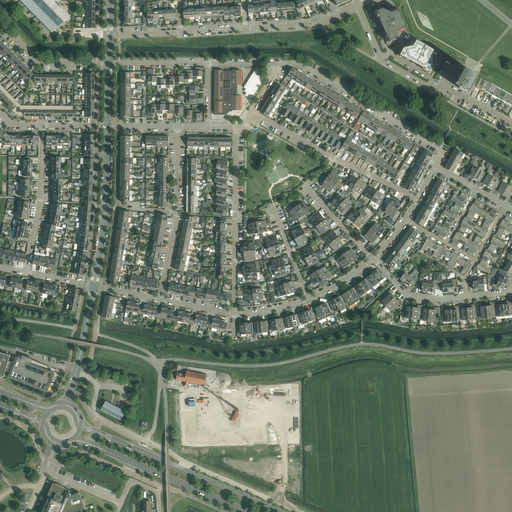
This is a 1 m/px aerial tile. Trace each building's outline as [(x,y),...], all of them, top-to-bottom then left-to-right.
[(19,0),(52,32),(51,33),(52,33),(58,27),(59,27),(61,25),(60,24),(62,22),(64,24),(70,18),(69,17),(69,18),(54,2),(55,0),(19,0)] [(305,7),(301,0),(296,2),(299,10),(305,7)] [(392,13),(383,9),(382,6),(373,10),(373,11),(375,16),(378,15),(388,39),(385,40),(388,46),(389,46),(397,42),(396,39),(399,30),(405,28),(398,10),(392,13)] [(413,46),(404,48),(401,47),(397,55),(397,56),(402,59),(403,56),(426,70),(425,72),(430,75),(431,75),(436,67),(433,65),(430,56),(434,50),(417,40),(413,46)] [(6,47),(0,53),(0,55),(1,54),(4,57),(10,51),(6,47)] [(10,51),(4,57),(7,60),(5,62),(6,63),(14,55),(10,51)] [(14,55),(6,63),(7,64),(9,62),(12,65),(17,59),(14,55)] [(17,59),(12,65),(14,67),(12,69),(14,70),(21,63),(17,59)] [(21,63),(14,70),(15,72),(17,70),(19,72),(25,67),(21,63)] [(25,67),(19,72),(22,75),(20,77),(21,78),(29,71),(25,67)] [(193,71),(193,80),(197,80),(197,77),(202,77),(202,68),(196,68),(196,71),(193,71)] [(256,68),(244,88),(246,89),(244,92),(246,93),(245,96),(251,100),(265,77),(261,74),(263,72),(256,68)] [(287,76),(286,79),(289,81),(291,78),(292,79),(297,71),(292,68),(287,76)] [(459,78),(457,81),(455,85),(469,92),(470,91),(473,93),(476,87),(481,78),(478,77),(478,75),(472,73),(472,72),(472,71),(471,71),(470,71),(465,68),(464,69),(463,71),(462,70),(461,70),(460,70),(460,71),(459,71),(458,71),(458,72),(457,73),(457,74),(457,75),(457,76),(458,77),(459,78)] [(152,85),(157,85),(157,76),(154,76),(154,69),(148,69),(148,82),(152,82),(152,85)] [(226,115),(230,112),(230,111),(241,111),(241,96),(237,96),(237,85),(241,85),(241,71),(232,71),(223,71),(223,70),(214,70),(214,113),(215,113),(215,115),(226,115)] [(29,71),(21,78),(22,79),(24,78),(27,80),(33,75),(29,71)] [(184,74),(184,83),(188,83),(188,80),(193,80),(193,71),(187,71),(187,74),(184,74)] [(297,71),(292,79),(296,82),(302,73),(299,72),(297,71)] [(302,73),(296,82),(301,85),(306,77),(304,76),(304,75),(302,73)] [(175,76),(175,86),(179,86),(179,83),(184,83),(184,74),(178,74),(178,77),(175,76)] [(157,76),(157,85),(161,85),(161,88),(166,89),(166,79),(163,79),(163,76),(157,76)] [(169,79),(166,79),(166,89),(170,89),(175,89),(175,86),(175,76),(169,76),(169,79)] [(306,77),(301,85),(306,88),(311,80),(306,77)] [(476,87),(481,90),(486,81),(485,81),(484,80),(483,79),(481,79),(481,78),(476,87)] [(311,80),(306,88),(310,90),(315,82),(311,80)] [(486,81),(481,90),(487,92),(491,84),(490,84),(490,83),(488,82),(487,82),(486,81)] [(315,82),(310,90),(315,93),(320,85),(315,82)] [(274,86),(273,88),(283,94),(286,89),(277,84),(275,87),(274,86)] [(491,84),(487,92),(492,95),(496,87),(495,86),(493,85),(492,84),(491,84)] [(320,85),(315,93),(320,96),(324,88),(320,85)] [(189,91),(189,95),(196,95),(196,92),(199,92),(199,86),(187,86),(186,89),(186,91),(189,91)] [(496,87),(492,95),(497,98),(502,90),(501,89),(500,89),(498,88),(497,87),(496,87)] [(273,90),(271,93),(280,98),(283,94),(273,88),(272,90),(273,90)] [(320,96),(324,99),(329,91),(324,88),(320,96)] [(502,90),(497,98),(502,101),(507,93),(506,92),(505,92),(504,91),(502,90)] [(329,91),(324,99),(329,102),(334,94),(329,91)] [(7,92),(0,98),(0,100),(3,103),(13,94),(11,93),(9,95),(7,92)] [(268,95),(267,97),(277,103),(280,98),(271,93),(269,96),(268,95)] [(507,93),(502,101),(508,104),(511,96),(511,95),(511,94),(509,93),(508,93),(507,93)] [(13,94),(3,103),(7,107),(14,100),(12,97),(14,95),(13,94)] [(334,94),(329,102),(333,105),(338,97),(334,94)] [(196,95),(189,95),(189,100),(186,100),(186,102),(186,104),(198,105),(199,98),(196,98),(196,95)] [(267,99),(265,102),(274,108),(277,103),(267,97),(266,99),(267,99)] [(338,97),(333,105),(338,107),(343,99),(338,97)] [(343,99),(338,107),(343,110),(348,102),(343,99)] [(14,100),(7,107),(11,111),(18,104),(20,102),(19,101),(17,102),(14,100)] [(156,105),(156,114),(162,114),(162,111),(165,111),(166,102),(161,102),(161,105),(156,105)] [(166,102),(165,111),(169,111),(168,114),(174,114),(174,105),(170,105),(170,102),(166,102)] [(263,105),(262,106),(271,112),(274,108),(265,102),(264,105),(263,105)] [(348,102),(343,110),(347,113),(353,104),(350,103),(349,103),(348,102)] [(18,104),(11,111),(15,115),(15,114),(18,115),(18,116),(23,116),(23,106),(20,106),(18,104)] [(153,114),(156,114),(156,105),(152,104),(152,107),(147,107),(147,117),(153,117),(153,114)] [(281,115),(286,118),(293,107),(291,105),(290,106),(288,104),(285,109),(282,113),(281,115)] [(353,104),(347,113),(352,116),(357,108),(355,107),(355,106),(353,104)] [(183,105),(174,105),(174,114),(177,114),(177,117),(183,117),(183,108),(183,105)] [(271,112),(262,106),(261,108),(262,109),(260,112),(268,117),(271,112)] [(293,107),(286,118),(292,121),(298,111),(297,110),(299,108),(295,106),(294,107),(293,107)] [(183,108),(183,117),(186,117),(186,120),(192,120),(192,111),(188,111),(188,108),(183,108)] [(357,108),(352,116),(357,119),(362,111),(357,108)] [(298,111),(292,121),(292,122),(292,123),(294,124),(295,124),(295,123),(297,124),(304,113),(303,113),(304,111),(302,110),(301,109),(300,109),(300,110),(299,110),(299,111),(298,111)] [(192,111),(192,120),(195,120),(195,123),(201,123),(202,114),(197,114),(197,111),(192,111)] [(358,120),(363,123),(368,115),(363,112),(358,120)] [(304,113),(297,124),(302,127),(308,117),(306,115),(304,113)] [(368,115),(363,123),(368,126),(373,117),(370,115),(370,116),(368,115)] [(308,117),(302,127),(307,131),(314,119),(311,118),(308,117)] [(373,117),(368,126),(366,128),(371,131),(377,120),(375,119),(376,119),(373,117)] [(314,119),(307,131),(312,134),(319,123),(316,122),(317,121),(314,119)] [(377,120),(371,131),(376,133),(377,131),(382,123),(377,120)] [(319,123),(312,134),(317,137),(324,126),(321,124),(321,125),(319,123)] [(382,123),(377,131),(382,134),(386,126),(382,123)] [(324,126),(317,137),(322,140),(329,129),(326,128),(327,127),(324,126)] [(386,126),(382,134),(386,137),(391,129),(386,126)] [(329,129),(322,140),(327,143),(334,132),(332,130),(331,131),(329,129)] [(391,129),(386,137),(391,140),(396,132),(391,129)] [(334,132),(327,143),(332,146),(339,136),(337,134),(337,133),(334,132)] [(396,132),(391,140),(395,143),(400,135),(396,132)] [(339,136),(332,146),(338,150),(346,136),(341,133),(339,136)] [(400,135),(395,143),(400,145),(405,137),(400,135)] [(62,136),(62,146),(68,146),(68,147),(71,147),(71,141),(68,141),(68,136),(62,136)] [(349,136),(342,147),(346,150),(351,142),(353,139),(349,136)] [(405,137),(400,145),(405,148),(409,140),(405,137)] [(409,140),(405,148),(409,151),(414,143),(409,140)] [(351,142),(346,150),(348,151),(348,152),(351,154),(356,145),(351,142)] [(357,142),(356,145),(351,154),(353,155),(354,155),(356,156),(362,145),(357,142)] [(362,145),(356,156),(360,159),(365,151),(367,148),(362,145)] [(422,155),(430,159),(433,155),(422,149),(420,154),(422,155)] [(455,149),(453,154),(461,159),(463,154),(455,149)] [(365,151),(360,159),(365,161),(370,153),(365,151)] [(371,151),(370,153),(365,161),(369,164),(376,154),(371,151)] [(376,154),(369,164),(374,167),(380,157),(376,154)] [(451,156),(449,158),(458,163),(461,159),(453,154),(451,156)] [(422,155),(419,160),(428,165),(430,162),(429,161),(430,159),(422,155)] [(19,166),(22,166),(32,166),(32,160),(28,160),(28,157),(19,157),(19,166)] [(380,157),(374,167),(379,170),(384,162),(385,160),(380,157)] [(448,161),(447,163),(455,168),(458,163),(449,158),(448,161)] [(216,169),(218,169),(227,171),(228,168),(226,168),(227,162),(218,160),(216,169)] [(419,160),(417,164),(425,169),(426,167),(427,167),(428,165),(419,160)] [(384,162),(379,170),(383,173),(388,165),(384,162)] [(414,163),(411,167),(414,169),(422,174),(425,169),(417,164),(414,163)] [(455,168),(447,163),(445,168),(453,173),(455,168)] [(388,165),(383,173),(388,176),(393,168),(388,165)] [(469,176),(473,178),(478,169),(471,165),(464,178),(467,180),(469,176)] [(393,168),(388,176),(393,179),(398,171),(393,168)] [(216,178),(218,178),(227,180),(228,177),(226,177),(227,171),(218,169),(216,178)] [(414,169),(411,174),(420,178),(422,174),(414,169)] [(478,169),(473,178),(477,180),(475,184),(479,186),(486,173),(478,169)] [(20,177),(20,180),(26,180),(26,177),(31,177),(31,171),(21,171),(18,171),(18,176),(19,177),(20,177)] [(327,173),(324,177),(331,182),(336,174),(332,171),(329,175),(327,173)] [(486,173),(479,186),(482,188),(484,184),(488,187),(493,177),(486,173)] [(336,174),(331,182),(338,187),(341,183),(338,181),(341,178),(336,174)] [(411,174),(409,178),(417,183),(420,178),(411,174)] [(351,175),(348,180),(355,185),(358,180),(351,175)] [(331,182),(324,177),(321,180),(324,182),(321,186),(325,189),(331,182)] [(493,177),(488,187),(492,189),(490,192),(493,194),(500,181),(493,177)] [(216,187),(218,187),(227,189),(228,186),(226,186),(227,180),(218,178),(216,187)] [(409,178),(406,183),(414,188),(417,183),(409,178)] [(439,179),(436,184),(444,189),(447,184),(439,179)] [(348,180),(345,185),(349,187),(347,190),(349,191),(351,193),(352,190),(355,185),(348,180)] [(358,180),(355,185),(363,189),(366,184),(358,180)] [(500,181),(493,194),(497,196),(499,193),(503,195),(508,185),(500,181)] [(331,182),(325,189),(330,193),(333,189),(335,191),(338,187),(331,182)] [(414,188),(406,183),(403,188),(412,193),(414,188)] [(434,186),(432,188),(441,193),(444,189),(436,184),(435,186),(434,186)] [(355,185),(352,190),(360,194),(363,189),(355,185)] [(511,187),(508,185),(503,195),(506,197),(504,200),(508,202),(511,195),(511,187)] [(369,186),(366,191),(374,196),(377,191),(369,186)] [(216,196),(218,196),(227,198),(228,195),(226,194),(227,189),(218,187),(216,196)] [(432,191),(431,193),(439,198),(441,193),(432,188),(431,191),(432,191)] [(374,196),(366,191),(363,196),(371,201),(374,196)] [(377,191),(374,196),(382,201),(385,196),(377,191)] [(454,193),(452,197),(464,203),(466,199),(465,199),(467,195),(462,192),(460,196),(454,193)] [(431,193),(428,198),(436,203),(439,198),(431,193)] [(338,194),(334,198),(341,204),(345,200),(338,194)] [(121,196),(120,196),(120,202),(124,202),(123,205),(127,205),(127,202),(130,202),(130,196),(121,196)] [(216,204),(218,205),(227,207),(228,204),(226,203),(227,198),(218,196),(216,204)] [(374,196),(371,201),(379,206),(382,201),(374,196)] [(384,202),(388,204),(393,207),(398,199),(393,196),(391,200),(387,198),(384,202)] [(91,197),(81,197),(81,203),(85,203),(85,205),(91,205),(91,197)] [(464,203),(452,197),(451,200),(456,203),(454,207),(459,210),(461,207),(462,207),(464,203)] [(341,204),(334,198),(330,203),(337,209),(341,204)] [(428,198),(425,203),(433,207),(436,203),(428,198)] [(398,199),(393,207),(398,210),(403,202),(398,199)] [(345,200),(341,204),(348,210),(352,206),(345,200)] [(473,203),(471,207),(482,213),(484,210),(479,207),(482,203),(476,200),(474,204),(473,203)] [(298,202),(294,205),(299,212),(306,207),(303,202),(299,205),(298,202)] [(425,203),(423,208),(431,212),(433,207),(425,203)] [(341,204),(337,209),(344,215),(348,210),(341,204)] [(393,207),(388,204),(383,212),(388,215),(393,207)] [(85,207),(81,207),(80,212),(90,213),(90,206),(91,205),(85,205),(85,206),(85,207)] [(213,212),(212,215),(220,217),(220,215),(227,217),(227,213),(226,212),(227,207),(218,205),(216,213),(213,212)] [(290,207),(287,209),(288,212),(291,217),(299,212),(294,205),(290,207)] [(306,207),(299,212),(303,219),(307,217),(306,214),(309,212),(306,207)] [(393,207),(388,215),(393,218),(398,210),(393,207)] [(446,208),(444,211),(456,218),(458,214),(457,214),(459,210),(454,207),(451,211),(446,208)] [(470,211),(468,215),(473,218),(476,214),(481,217),(482,213),(471,207),(469,211),(470,211)] [(354,208),(351,213),(358,219),(364,211),(361,208),(358,211),(354,208)] [(423,208),(420,212),(428,217),(431,212),(423,208)] [(484,210),(482,213),(494,220),(496,216),(495,216),(497,212),(492,209),(489,213),(484,210)] [(364,211),(358,219),(365,225),(368,220),(365,217),(368,214),(364,211)] [(456,218),(444,211),(442,215),(448,218),(445,222),(451,225),(453,221),(454,222),(456,218)] [(299,212),(291,217),(287,219),(289,222),(292,219),(294,222),(298,219),(299,222),(303,219),(299,212)] [(420,212),(417,217),(426,222),(428,217),(420,212)] [(319,213),(315,216),(320,224),(325,220),(319,213)] [(358,219),(351,213),(347,217),(354,223),(358,219)] [(482,213),(481,217),(486,220),(483,224),(489,227),(491,223),(492,224),(494,220),(482,213)] [(465,218),(463,222),(474,228),(476,225),(471,222),(473,218),(468,215),(466,218),(465,218)] [(320,224),(315,216),(310,220),(316,227),(320,224)] [(13,226),(16,226),(26,228),(27,223),(22,222),(22,219),(16,217),(15,220),(14,220),(14,221),(13,226)] [(426,222),(417,217),(415,222),(423,227),(426,222)] [(503,220),(501,224),(511,229),(511,224),(509,223),(511,220),(506,217),(504,220),(503,220)] [(247,224),(248,230),(257,228),(256,219),(251,220),(252,223),(247,224)] [(260,219),(256,219),(257,228),(266,226),(265,221),(261,221),(260,219)] [(358,219),(354,223),(361,229),(365,225),(358,219)] [(325,220),(320,224),(326,231),(330,227),(325,220)] [(437,222),(435,226),(448,233),(450,229),(449,228),(451,225),(445,222),(443,225),(437,222)] [(461,226),(460,229),(465,233),(467,229),(472,231),(474,228),(463,222),(460,225),(461,226)] [(376,223),(370,230),(374,233),(380,226),(376,223)] [(320,224),(316,227),(321,234),(326,231),(320,224)] [(476,225),(474,228),(486,235),(488,231),(487,230),(489,227),(483,224),(481,228),(476,225)] [(500,228),(498,231),(503,235),(505,231),(511,235),(511,233),(511,229),(501,224),(498,227),(500,228)] [(266,226),(257,228),(259,236),(259,239),(264,238),(264,236),(263,233),(267,232),(266,226)] [(301,226),(295,228),(300,237),(305,234),(301,226)] [(380,226),(374,233),(378,237),(384,230),(380,226)] [(448,233),(435,226),(433,229),(439,233),(437,236),(443,240),(445,236),(446,236),(448,233)] [(257,228),(248,230),(249,235),(254,234),(255,237),(259,236),(257,228)] [(290,231),(295,239),(300,237),(295,228),(290,231)] [(411,228),(408,232),(415,238),(419,233),(411,228)] [(474,228),(472,231),(478,234),(475,238),(481,241),(483,238),(484,238),(486,235),(474,228)] [(457,232),(454,236),(466,243),(468,239),(463,237),(465,233),(460,229),(458,233),(457,232)] [(333,230),(328,234),(334,241),(338,238),(333,230)] [(364,236),(368,240),(374,233),(370,230),(364,236)] [(10,231),(9,239),(13,240),(20,241),(20,238),(24,239),(25,233),(16,232),(12,231),(10,231)] [(495,234),(492,238),(504,245),(506,241),(501,239),(503,235),(498,231),(496,235),(495,234)] [(408,232),(404,236),(412,242),(415,238),(408,232)] [(374,233),(368,240),(372,244),(378,237),(374,233)] [(305,234),(300,237),(304,245),(309,242),(305,234)] [(334,241),(328,234),(323,237),(329,245),(334,241)] [(404,236),(401,241),(409,246),(412,242),(404,236)] [(466,243),(454,236),(452,240),(453,241),(451,244),(457,247),(459,243),(464,246),(466,243)] [(300,237),(295,239),(299,247),(304,245),(300,237)] [(338,238),(334,241),(339,248),(344,245),(338,238)] [(427,247),(431,249),(434,243),(430,241),(431,240),(427,238),(420,250),(424,252),(427,247)] [(468,239),(466,243),(478,249),(480,245),(479,245),(481,241),(475,238),(473,242),(468,239)] [(491,243),(489,246),(495,249),(497,246),(503,249),(505,245),(504,245),(492,238),(490,242),(491,243)] [(334,241),(329,245),(335,252),(339,248),(334,241)] [(401,241),(398,245),(406,251),(409,246),(401,241)] [(434,243),(431,249),(435,251),(432,256),(435,258),(442,246),(438,244),(438,245),(434,243)] [(466,243),(464,246),(469,249),(467,253),(473,256),(475,253),(476,253),(478,249),(466,243)] [(311,245),(306,248),(310,256),(315,254),(311,245)] [(398,245),(395,249),(402,255),(406,251),(398,245)] [(435,258),(435,259),(439,261),(442,255),(446,257),(449,252),(445,250),(446,249),(442,246),(435,258)] [(486,249),(484,253),(497,260),(499,256),(493,253),(495,249),(489,246),(487,250),(486,249)] [(300,249),(297,251),(299,253),(301,252),(305,259),(310,256),(306,248),(300,251),(300,249)] [(345,249),(342,252),(347,259),(354,253),(351,249),(347,251),(345,249)] [(393,251),(391,253),(399,259),(402,255),(395,249),(393,251)] [(34,252),(32,265),(37,266),(39,256),(40,253),(34,252)] [(336,260),(340,264),(347,259),(342,252),(338,254),(340,257),(336,260)] [(449,252),(446,257),(450,259),(447,265),(450,267),(457,255),(453,253),(452,254),(449,252)] [(354,253),(347,259),(352,266),(356,263),(354,260),(358,258),(354,253)] [(390,256),(388,258),(396,264),(399,259),(391,253),(389,256),(390,256)] [(483,257),(481,261),(487,264),(489,260),(495,264),(497,260),(484,253),(482,257),(483,257)] [(315,254),(310,256),(314,264),(319,262),(315,254)] [(457,255),(450,267),(453,268),(456,263),(460,265),(463,260),(460,258),(460,257),(457,255)] [(310,256),(305,259),(308,266),(309,267),(314,264),(310,256)] [(50,258),(48,268),(54,269),(54,265),(57,265),(59,259),(56,258),(55,259),(50,258)] [(396,264),(388,258),(385,263),(388,265),(386,267),(392,271),(395,267),(394,266),(396,264)] [(272,265),(269,267),(270,271),(274,270),(279,268),(277,259),(271,261),(272,265)] [(347,259),(340,264),(343,269),(347,266),(348,268),(352,266),(347,259)] [(463,260),(460,265),(464,267),(460,274),(464,276),(471,263),(467,261),(467,262),(463,260)] [(487,264),(481,261),(479,264),(478,264),(476,268),(489,275),(491,271),(485,267),(487,264)] [(501,269),(499,271),(505,275),(507,272),(511,275),(511,273),(511,268),(506,265),(504,270),(501,269)] [(285,267),(279,268),(282,277),(287,275),(286,270),(289,270),(288,266),(285,267)] [(319,266),(316,268),(320,276),(328,272),(325,266),(321,269),(320,266),(319,266)] [(223,276),(226,276),(226,273),(226,271),(216,270),(216,269),(215,269),(215,268),(213,268),(213,270),(215,271),(215,273),(213,275),(212,277),(215,278),(222,278),(223,276)] [(274,270),(270,271),(271,275),(275,274),(276,278),(282,277),(279,268),(274,270)] [(309,275),(312,280),(320,276),(316,268),(315,268),(312,270),(313,273),(309,275)] [(405,268),(400,274),(403,275),(400,279),(404,283),(410,276),(405,272),(407,270),(405,268)] [(375,273),(372,275),(379,283),(383,279),(385,278),(385,277),(382,273),(381,274),(377,269),(374,272),(375,273)] [(499,275),(496,279),(506,285),(508,280),(504,277),(505,275),(499,271),(498,274),(499,275)] [(328,272),(320,276),(324,284),(328,281),(326,279),(330,277),(328,272)] [(410,276),(404,283),(409,286),(411,283),(413,285),(418,278),(411,273),(410,276)] [(368,277),(366,279),(372,288),(374,286),(379,283),(372,275),(369,278),(368,277)] [(320,276),(312,280),(314,285),(318,283),(320,286),(324,284),(320,276)] [(483,280),(478,280),(479,289),(484,288),(484,285),(487,284),(486,276),(483,277),(483,280)] [(7,280),(6,288),(9,288),(9,287),(14,288),(16,279),(11,278),(10,280),(7,280)] [(472,278),(469,278),(470,285),(473,285),(473,286),(473,290),(479,289),(478,280),(478,278),(472,278)] [(16,279),(14,288),(19,289),(19,290),(22,291),(24,283),(21,282),(22,280),(16,279)] [(363,282),(360,284),(366,292),(371,289),(372,288),(366,279),(362,281),(363,282)] [(420,279),(419,286),(422,286),(421,291),(427,292),(428,281),(423,280),(423,279),(420,279)] [(506,285),(496,279),(493,284),(491,286),(494,288),(497,290),(498,287),(503,290),(506,285)] [(284,284),(283,284),(285,289),(294,287),(292,281),(288,282),(287,281),(287,280),(283,281),(283,282),(284,284)] [(453,281),(447,281),(449,292),(454,292),(454,287),(457,286),(456,280),(453,280),(453,281)] [(24,283),(22,291),(25,292),(26,290),(31,291),(33,282),(27,281),(27,284),(24,283)] [(428,281),(427,292),(433,293),(433,289),(438,290),(438,281),(437,281),(434,281),(434,282),(428,281)] [(439,281),(438,281),(438,290),(443,289),(443,293),(449,292),(447,281),(442,282),(442,281),(439,281)] [(33,282),(31,291),(36,292),(36,294),(39,294),(40,286),(38,286),(38,283),(33,282)] [(49,285),(47,294),(52,295),(52,297),(55,297),(58,284),(55,283),(55,285),(52,285),(52,286),(49,285)] [(40,286),(39,294),(42,295),(42,293),(47,294),(49,285),(44,284),(43,287),(40,286)] [(357,285),(353,288),(360,297),(361,296),(366,292),(360,284),(357,286),(357,285)] [(294,287),(285,289),(286,295),(295,292),(294,287)] [(351,291),(348,293),(354,304),(359,301),(358,298),(360,297),(353,288),(350,290),(351,291)] [(285,289),(276,292),(278,297),(286,295),(285,289)] [(380,300),(386,306),(393,299),(391,296),(394,293),(391,289),(380,300)] [(223,292),(221,302),(224,302),(224,303),(227,303),(227,300),(231,301),(232,294),(223,292)] [(344,294),(341,295),(346,305),(348,304),(350,307),(354,304),(348,293),(345,295),(344,294)] [(262,294),(253,295),(254,304),(260,303),(260,300),(263,300),(262,294)] [(253,295),(244,296),(245,302),(249,301),(250,304),(254,304),(253,295)] [(338,299),(335,300),(339,309),(341,312),(346,309),(344,306),(346,305),(341,295),(337,297),(338,299)] [(393,299),(386,306),(392,312),(402,302),(399,299),(396,302),(393,299)] [(331,301),(327,302),(332,313),(334,312),(339,309),(335,300),(331,302),(331,301)] [(507,305),(503,306),(504,316),(511,315),(511,311),(511,301),(506,301),(507,305)] [(134,302),(132,312),(137,313),(140,314),(142,307),(139,306),(139,303),(137,303),(137,302),(134,302)] [(324,305),(321,307),(326,318),(333,315),(332,313),(327,302),(324,304),(324,305)] [(490,307),(486,307),(487,318),(496,317),(494,302),(490,303),(490,307)] [(498,302),(494,302),(496,317),(504,316),(503,306),(499,306),(498,302)] [(403,318),(412,319),(413,309),(409,308),(409,304),(405,303),(403,318)] [(142,307),(140,314),(143,315),(143,317),(148,318),(148,315),(149,315),(151,305),(147,304),(147,305),(145,305),(144,307),(142,307)] [(471,309),(467,309),(468,320),(477,319),(475,304),(471,305),(471,309)] [(487,318),(486,307),(482,308),(482,304),(477,304),(479,319),(487,318)] [(151,305),(149,315),(148,318),(149,318),(153,319),(154,319),(154,317),(157,317),(159,310),(156,309),(156,307),(154,306),(151,305)] [(413,309),(412,319),(420,320),(422,306),(417,305),(417,309),(413,309)] [(422,306),(420,320),(428,321),(429,311),(425,310),(426,306),(422,306)] [(455,311),(450,311),(452,322),(460,321),(458,306),(454,306),(455,311)] [(463,306),(458,306),(460,321),(468,320),(467,309),(463,310),(463,306)] [(326,318),(321,307),(318,308),(317,307),(314,309),(316,314),(315,314),(319,321),(326,318)] [(429,311),(428,321),(437,322),(438,308),(434,307),(434,311),(429,311)] [(452,322),(450,311),(446,311),(446,307),(442,308),(443,318),(443,321),(443,322),(452,322)] [(159,310),(157,317),(160,318),(161,318),(166,319),(168,309),(165,308),(164,308),(162,308),(162,311),(159,310)] [(168,309),(166,319),(171,320),(174,321),(176,313),(173,313),(174,310),(171,310),(171,309),(168,309)] [(308,312),(305,313),(308,322),(316,320),(314,314),(313,315),(312,309),(308,311),(308,312)] [(176,313),(174,321),(178,321),(183,322),(185,312),(182,311),(181,312),(179,311),(179,314),(176,313)] [(185,312),(183,322),(188,323),(188,324),(191,324),(193,317),(190,316),(191,314),(188,313),(185,312)] [(301,313),(297,314),(299,320),(301,319),(303,324),(308,322),(305,313),(301,314),(301,313)] [(294,316),(290,317),(293,327),(298,326),(301,325),(299,320),(297,314),(294,315),(294,316)] [(193,317),(191,324),(195,325),(200,326),(202,315),(199,315),(196,315),(196,317),(193,317)] [(202,315),(200,326),(206,327),(205,327),(209,328),(210,320),(207,320),(208,317),(205,317),(206,316),(202,315)] [(287,317),(283,318),(284,324),(285,329),(293,327),(290,317),(287,318),(287,317)] [(210,320),(209,328),(212,328),(217,329),(219,319),(216,318),(216,319),(213,318),(213,321),(210,320)] [(279,320),(276,321),(278,330),(283,329),(285,329),(284,324),(283,318),(279,319),(279,320)] [(219,319),(217,329),(223,330),(226,331),(227,324),(224,323),(225,320),(223,320),(223,319),(219,319)] [(272,320),(268,321),(269,327),(271,336),(271,335),(273,335),(274,334),(273,331),(278,330),(276,321),(272,321),(272,320)] [(265,323),(261,323),(262,333),(268,332),(267,327),(269,327),(268,321),(264,321),(265,323)] [(249,324),(246,324),(246,334),(252,334),(254,334),(254,328),(253,322),(249,323),(249,324)] [(257,322),(253,322),(254,328),(254,334),(256,333),(262,333),(261,323),(257,323),(257,322)] [(242,323),(238,323),(239,334),(241,334),(241,337),(246,337),(246,334),(246,324),(242,324),(242,323)] [(11,355),(0,352),(0,375),(4,377),(6,371),(11,372),(9,377),(46,392),(54,373),(31,364),(33,360),(23,356),(21,360),(16,358),(14,363),(9,361),(11,355)] [(184,385),(184,387),(185,387),(186,386),(188,386),(188,382),(204,385),(206,375),(187,371),(186,374),(178,373),(176,380),(185,382),(184,385)] [(210,389),(197,390),(199,428),(281,425),(280,406),(275,397),(263,397),(263,389),(238,390),(237,380),(216,380),(210,389)] [(101,410),(121,421),(126,412),(113,405),(111,410),(108,408),(110,403),(106,401),(101,410)] [(68,493),(66,492),(67,489),(64,488),(65,487),(56,484),(53,483),(40,511),(75,511),(85,508),(79,492),(72,495),(70,499),(67,498),(70,490),(69,490),(68,493)]
